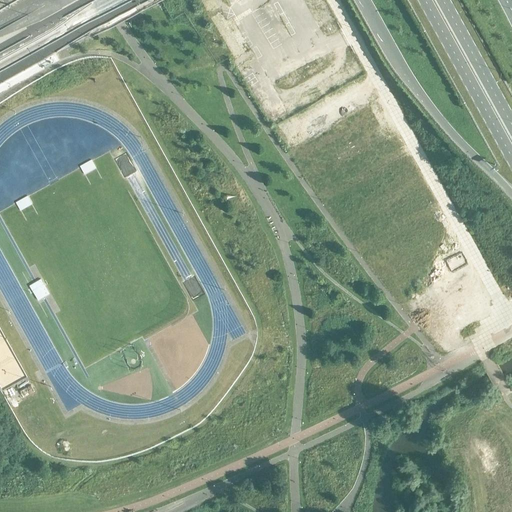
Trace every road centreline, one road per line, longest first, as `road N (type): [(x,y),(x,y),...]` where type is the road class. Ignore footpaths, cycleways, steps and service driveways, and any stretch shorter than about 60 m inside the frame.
road 1 (trunk): [(366,0),(433,111),(511,193)]
road 2 (trunk): [(424,0),(511,156)]
road 3 (secondary): [(0,71),(137,0)]
road 4 (trunk): [(511,125),(442,0)]
